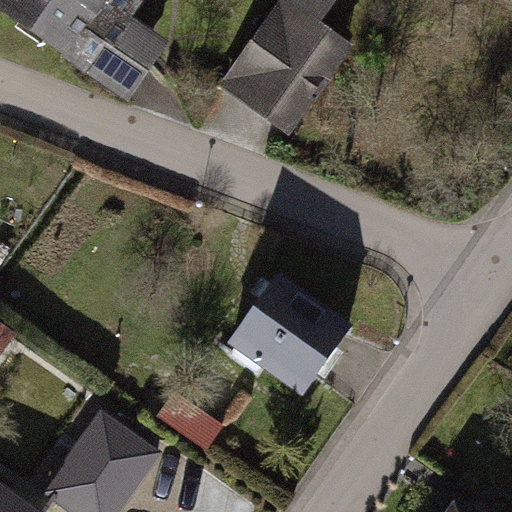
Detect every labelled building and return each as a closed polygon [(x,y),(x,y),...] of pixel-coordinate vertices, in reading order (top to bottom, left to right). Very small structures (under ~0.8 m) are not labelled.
[(18,0),(16,4),(152,98),(192,41),(155,15),(165,0),(18,0)] [(361,0),(286,0),(234,87),(316,136),(372,43),(345,27),(361,0)] [(382,331),(299,280),(255,350),(339,401),(382,331)] [(37,496),(0,472),(0,511),(140,511),(179,452),(99,401),(37,496)] [(504,511),(486,499),(476,511),(504,511)]
